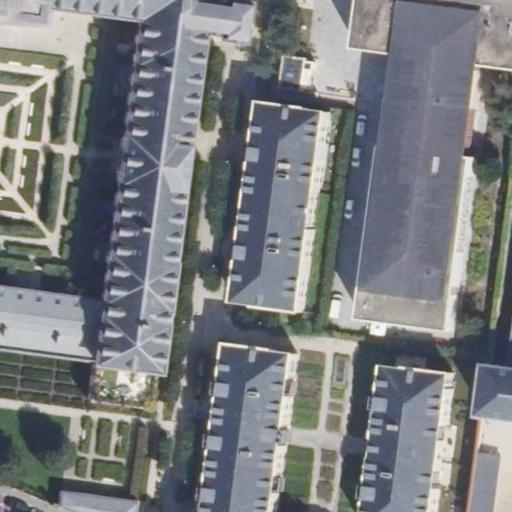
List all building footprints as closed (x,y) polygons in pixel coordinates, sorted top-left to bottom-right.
[(0,0),(0,17),(40,23),(43,6),(43,0),(0,0)] [(43,0),(43,6),(88,12),(137,18),(118,156),(96,301),(0,288),(0,347),(93,361),(88,401),(147,409),(186,141),(199,29),(214,30),(213,36),(241,37),(246,1),(243,0),(222,0),(222,1),(205,0),(43,0)] [(511,0),(365,0),(359,46),(407,52),(373,311),(445,320),(450,284),(457,285),(471,182),(464,181),(474,108),(477,109),(482,71),(479,70),(480,62),(511,66),(511,0)] [(308,58),(286,55),(282,86),(304,89),(308,58)] [(330,108),(260,99),(234,301),(269,306),(304,310),(330,108)] [(298,350),(229,342),(208,504),(204,511),(276,511),(285,444),(286,436),(288,426),(298,350)] [(490,363),(484,414),(511,417),(511,358),(511,365),(490,363)] [(366,511),(433,511),(437,485),(445,425),(452,371),(386,363),(375,440),(374,449),(373,458),(366,511)] [(51,503),(69,511),(133,511),(134,502),(64,491),(59,490),(51,503)]
